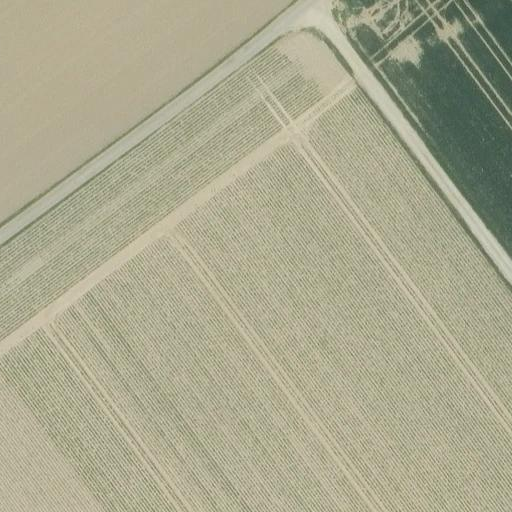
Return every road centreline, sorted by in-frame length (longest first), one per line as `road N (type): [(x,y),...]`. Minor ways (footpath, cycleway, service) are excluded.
road 1 (unclassified): [(0,243),(323,0)]
road 2 (track): [(308,13),(511,285)]
